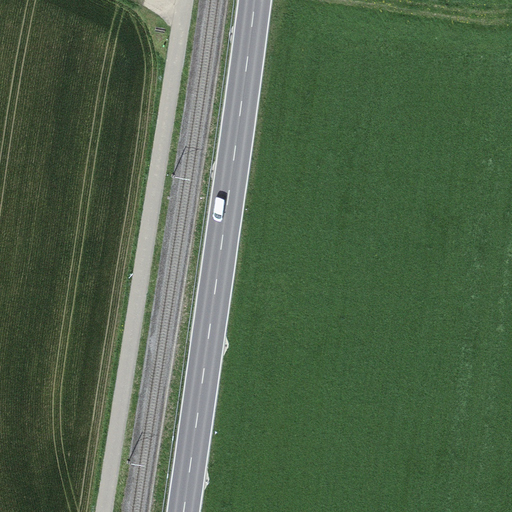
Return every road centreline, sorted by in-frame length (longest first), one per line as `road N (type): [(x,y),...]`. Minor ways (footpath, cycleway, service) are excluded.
road 1 (unclassified): [(184,0),(103,511)]
road 2 (secondary): [(251,0),(179,511)]
